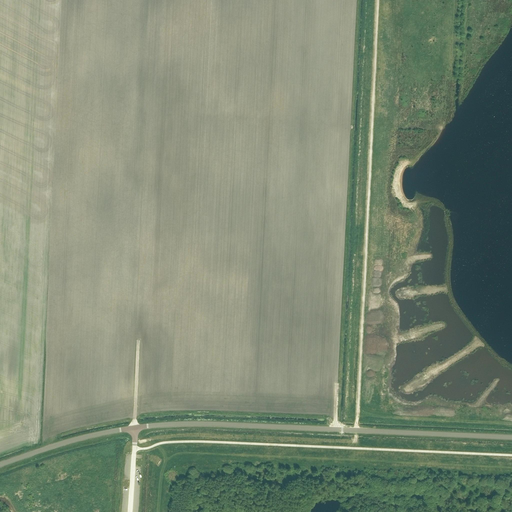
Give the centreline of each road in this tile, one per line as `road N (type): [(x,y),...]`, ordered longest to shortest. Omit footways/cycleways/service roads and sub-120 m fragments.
road 1 (unclassified): [(511,437),(135,427)]
road 2 (unclassified): [(0,464),(135,427)]
